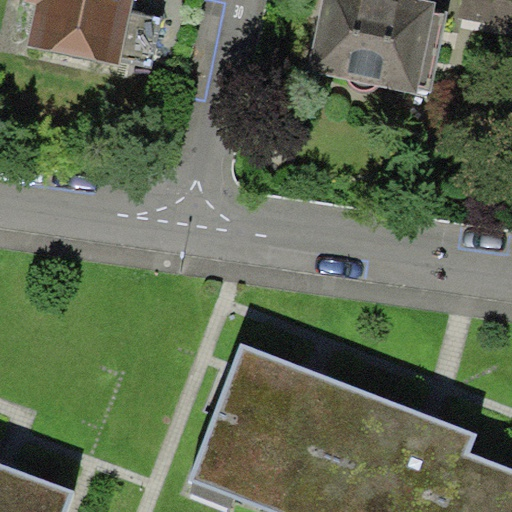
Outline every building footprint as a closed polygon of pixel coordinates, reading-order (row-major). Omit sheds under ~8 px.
[(115,11),(116,0),(38,0),(31,42),(144,64),(153,19),(115,11)] [(366,0),(324,0),(311,62),(401,81),(417,11),(366,0)] [(511,0),(461,0),(458,18),(511,30),(511,0)] [(275,511),(299,511),(350,384),(243,342),(189,478),(275,511)] [(472,430),(350,384),(299,511),(440,511),(463,455),(472,430)] [(511,511),(511,473),(463,455),(440,511),(511,511)] [(0,511),(56,511),(64,491),(0,468),(0,511)]
